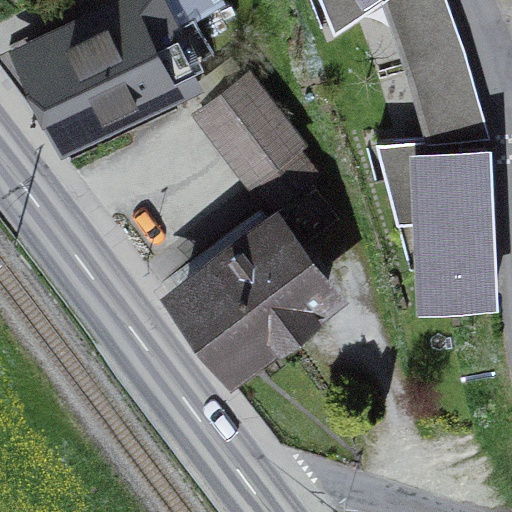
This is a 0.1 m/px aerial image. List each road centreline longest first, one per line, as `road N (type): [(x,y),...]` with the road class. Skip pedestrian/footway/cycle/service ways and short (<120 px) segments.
road 1 (primary): [(0,147),(258,511)]
road 2 (residential): [(511,209),(507,155),(464,0)]
